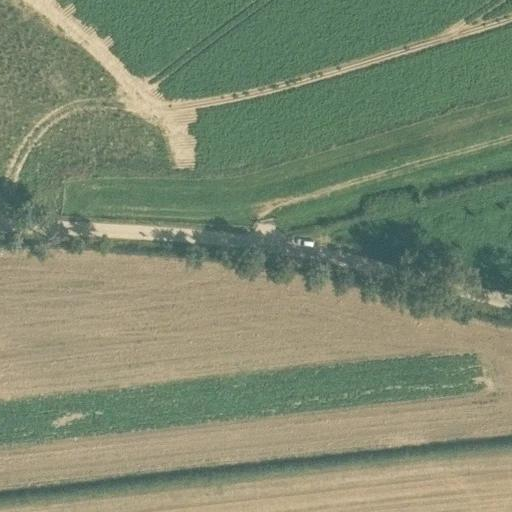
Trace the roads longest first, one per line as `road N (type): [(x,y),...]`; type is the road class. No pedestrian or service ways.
road 1 (unclassified): [(0,225),(306,251),(511,305)]
road 2 (track): [(511,136),(272,206),(265,245)]
